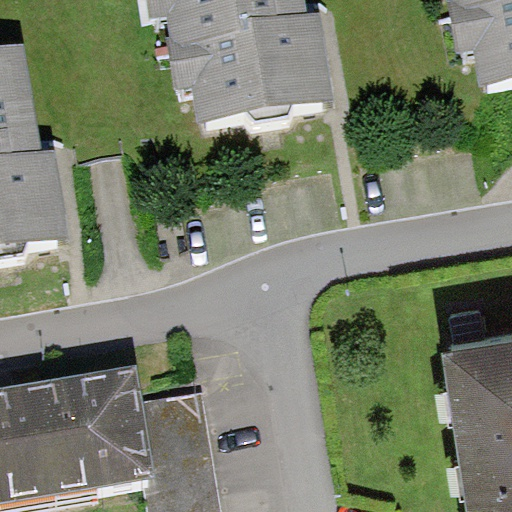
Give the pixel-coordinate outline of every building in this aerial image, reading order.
[(304,0),(148,0),(152,24),(165,22),(178,100),(194,98),(200,132),(337,110),(323,24),(309,27),(306,12),(304,0)] [(511,0),(452,0),(463,64),(479,62),(484,95),(511,90),(511,0)] [(26,52),(0,56),(0,258),(71,247),(57,159),(43,161),(41,150),(26,52)] [(511,511),(511,312),(448,322),(476,511),(511,511)] [(138,369),(0,393),(0,506),(143,482),(157,480),(144,404),(138,369)] [(223,511),(203,394),(144,404),(157,480),(143,482),(148,511),(223,511)]
